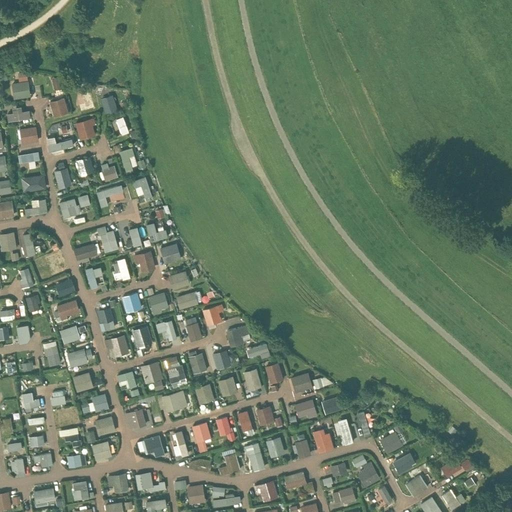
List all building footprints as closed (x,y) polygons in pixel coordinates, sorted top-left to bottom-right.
[(27,71),(18,72),(19,81),(28,80),(27,71)] [(52,77),(55,89),(63,88),(60,75),(52,77)] [(30,96),(28,81),(11,83),(13,98),(30,96)] [(88,92),(76,95),(80,112),(93,109),(88,92)] [(113,95),(101,98),(105,113),(117,110),(113,95)] [(67,113),(63,97),(49,101),(53,117),(67,113)] [(7,121),(29,117),(28,110),(21,111),(20,106),(13,108),(14,112),(6,114),(7,121)] [(128,132),(122,116),(115,119),(120,135),(128,132)] [(76,123),(81,138),(94,135),(90,119),(76,123)] [(37,141),(35,126),(19,129),(22,143),(37,141)] [(71,138),(47,145),(49,151),(73,145),(71,138)] [(131,146),(120,149),(126,171),(133,169),(129,155),(134,154),(131,146)] [(38,160),(37,151),(17,154),(19,163),(28,161),(29,165),(35,165),(34,160),(38,160)] [(92,172),(88,156),(75,160),(79,176),(92,172)] [(140,168),(147,166),(144,158),(138,160),(140,168)] [(105,179),(118,175),(114,164),(101,168),(105,179)] [(70,184),(66,168),(54,171),(59,188),(70,184)] [(44,187),(43,175),(22,178),(23,191),(44,187)] [(151,196),(144,177),(134,180),(139,192),(143,191),(145,197),(151,196)] [(0,192),(10,191),(9,179),(0,180),(0,192)] [(97,191),(101,205),(112,202),(110,195),(122,191),(120,185),(97,191)] [(79,195),(81,205),(91,203),(89,193),(79,195)] [(23,208),(24,215),(46,212),(44,198),(36,199),(37,206),(23,208)] [(60,202),(64,217),(74,215),(70,199),(60,202)] [(0,216),(13,215),(11,200),(0,202),(0,216)] [(158,218),(166,216),(163,208),(155,210),(158,218)] [(145,223),(150,240),(166,236),(165,228),(155,231),(153,221),(145,223)] [(141,243),(135,226),(127,229),(133,245),(141,243)] [(117,247),(112,229),(99,233),(104,251),(117,247)] [(33,230),(24,232),(29,256),(39,254),(33,230)] [(14,231),(0,232),(0,247),(0,250),(16,247),(14,231)] [(96,253),(93,243),(73,248),(76,259),(96,253)] [(181,258),(176,243),(160,248),(164,263),(181,258)] [(154,268),(149,250),(137,253),(141,271),(154,268)] [(12,259),(20,258),(18,251),(11,252),(12,259)] [(60,268),(55,257),(46,260),(51,272),(60,268)] [(129,275),(124,257),(112,261),(117,279),(129,275)] [(35,263),(39,271),(45,268),(42,260),(35,263)] [(91,266),(85,268),(90,287),(96,285),(93,274),(101,272),(99,266),(92,268),(91,266)] [(11,282),(8,268),(0,269),(0,287),(6,286),(5,283),(11,282)] [(172,289),(189,283),(185,271),(168,276),(172,289)] [(34,281),(31,272),(19,276),(22,285),(34,281)] [(56,285),(60,295),(75,289),(72,279),(56,285)] [(179,308),(196,303),(193,291),(176,297),(179,308)] [(137,292),(122,296),(126,312),(141,308),(137,292)] [(167,306),(163,292),(149,297),(153,311),(167,306)] [(41,308),(37,295),(27,298),(31,311),(41,308)] [(59,305),(62,317),(81,311),(77,299),(59,305)] [(202,309),(207,324),(220,320),(215,305),(202,309)] [(110,307),(97,310),(102,329),(115,325),(110,307)] [(1,311),(2,317),(16,314),(15,308),(1,311)] [(144,310),(133,313),(135,318),(145,316),(144,310)] [(196,315),(184,318),(185,323),(198,320),(196,315)] [(34,323),(36,330),(51,326),(48,318),(34,323)] [(176,337),(171,319),(157,323),(159,330),(165,329),(168,340),(176,337)] [(29,334),(27,322),(14,324),(16,336),(29,334)] [(201,337),(197,322),(185,325),(190,341),(201,337)] [(8,323),(1,323),(3,338),(10,337),(8,323)] [(62,330),(66,342),(81,337),(77,325),(62,330)] [(151,342),(146,325),(132,329),(137,346),(151,342)] [(226,331),(230,346),(243,342),(241,334),(248,332),(246,325),(226,331)] [(128,351),(123,334),(105,339),(107,347),(112,346),(114,355),(128,351)] [(268,353),(265,343),(247,349),(249,355),(260,352),(261,355),(268,353)] [(62,362),(57,344),(45,347),(50,365),(62,362)] [(146,345),(137,347),(139,355),(147,353),(146,345)] [(67,353),(71,366),(89,361),(85,348),(67,353)] [(226,350),(213,354),(217,369),(230,365),(226,350)] [(206,369),(201,352),(188,356),(193,373),(206,369)] [(14,369),(12,354),(4,355),(7,370),(14,369)] [(170,383),(186,378),(180,359),(165,364),(170,383)] [(23,361),(24,369),(32,368),(32,361),(23,361)] [(162,377),(157,361),(140,365),(145,382),(162,377)] [(282,379),(277,362),(265,366),(270,382),(282,379)] [(256,368),(244,371),(248,389),(261,386),(256,368)] [(136,385),(132,370),(116,374),(121,390),(136,385)] [(94,386),(91,372),(74,376),(77,390),(94,386)] [(295,392),(312,386),(307,372),(290,378),(295,392)] [(315,386),(330,383),(328,374),(313,378),(315,386)] [(29,381),(28,375),(17,377),(20,390),(33,387),(32,380),(29,381)] [(237,391),(232,376),(218,381),(222,395),(237,391)] [(208,383),(194,387),(199,403),(213,399),(208,383)] [(268,392),(278,389),(275,383),(266,387),(268,392)] [(187,406),(183,390),(161,395),(165,412),(187,406)] [(110,407),(106,393),(92,397),(95,411),(110,407)] [(67,394),(53,397),(54,405),(68,402),(67,394)] [(37,406),(35,395),(21,397),(23,408),(37,406)] [(316,413),(312,399),(297,404),(300,414),(307,412),(308,416),(316,413)] [(342,400),(322,406),(324,413),(344,407),(342,400)] [(0,413),(11,412),(10,401),(2,403),(0,404),(0,413)] [(269,405),(254,410),(259,425),(274,420),(269,405)] [(77,414),(76,407),(58,410),(60,421),(71,419),(70,415),(77,414)] [(145,424),(141,408),(124,412),(128,428),(145,424)] [(251,428),(246,410),(237,413),(243,430),(251,428)] [(370,434),(363,410),(357,411),(364,435),(370,434)] [(30,427),(43,425),(41,416),(28,419),(30,427)] [(96,421),(99,432),(117,428),(114,416),(96,421)] [(231,431),(226,416),(215,419),(220,434),(231,431)] [(341,444),(359,439),(354,421),(349,423),(347,416),(339,419),(344,435),(339,436),(341,444)] [(210,436),(205,421),(191,425),(195,441),(210,436)] [(2,423),(3,434),(13,433),(12,422),(2,423)] [(333,448),(326,426),(311,431),(318,453),(333,448)] [(65,441),(79,438),(78,428),(63,430),(65,441)] [(89,441),(96,439),(93,429),(86,432),(89,441)] [(188,454),(181,430),(175,432),(182,455),(188,454)] [(380,438),(387,452),(402,444),(395,431),(380,438)] [(31,436),(32,445),(45,443),(44,434),(31,436)] [(164,453),(159,435),(144,440),(147,452),(154,450),(155,456),(164,453)] [(284,452),(280,436),(266,440),(270,456),(284,452)] [(310,454),(306,439),(294,442),(299,458),(310,454)] [(94,445),(97,459),(112,455),(109,441),(94,445)] [(9,443),(10,451),(23,449),(22,442),(9,443)] [(264,468),(258,442),(246,445),(252,470),(264,468)] [(408,466),(430,455),(423,442),(411,448),(415,455),(405,460),(408,466)] [(356,466),(367,461),(364,452),(352,457),(356,466)] [(51,453),(35,456),(37,467),(53,464),(51,453)] [(239,469),(234,453),(223,456),(226,465),(220,467),(222,474),(239,469)] [(69,457),(70,467),(86,464),(84,454),(69,457)] [(26,472),(23,457),(14,459),(17,474),(26,472)] [(461,466),(456,457),(441,467),(447,475),(461,466)] [(465,470),(474,466),(470,457),(461,461),(465,470)] [(190,461),(189,467),(208,472),(211,461),(198,458),(190,461)] [(346,472),(344,462),(330,465),(332,475),(346,472)] [(372,465),(358,472),(366,486),(379,479),(372,465)] [(149,470),(134,473),(137,488),(152,485),(149,470)] [(306,483),(303,471),(284,476),(287,488),(306,483)] [(127,490),(125,472),(108,475),(109,485),(113,485),(114,492),(127,490)] [(479,482),(473,473),(463,480),(468,489),(479,482)] [(427,485),(420,474),(405,483),(412,494),(427,485)] [(88,497),(86,479),(72,481),(74,499),(88,497)] [(277,496),(272,479),(252,485),(255,494),(261,493),(263,500),(277,496)] [(205,501),(202,483),(186,486),(188,503),(205,501)] [(214,485),(213,493),(224,494),(225,486),(214,485)] [(392,499),(383,485),(376,489),(385,503),(392,499)] [(356,502),(352,486),(338,490),(341,500),(344,499),(345,505),(356,502)] [(54,499),(52,487),(33,491),(35,503),(54,499)] [(460,502),(450,487),(442,493),(452,508),(460,502)] [(0,508),(10,507),(7,491),(0,491),(0,508)] [(456,495),(461,502),(466,499),(461,491),(456,495)] [(22,494),(12,496),(14,503),(23,501),(22,494)] [(212,499),(213,505),(240,501),(239,495),(212,499)] [(442,511),(432,495),(420,502),(425,511),(427,511),(430,510),(431,511),(442,511)] [(165,507),(164,498),(145,501),(146,511),(157,511),(156,508),(165,507)] [(106,511),(122,511),(121,501),(105,504),(106,511)] [(298,508),(299,511),(316,511),(314,503),(298,508)]
